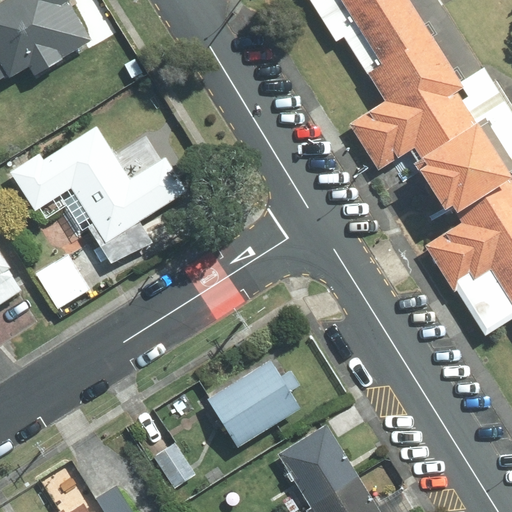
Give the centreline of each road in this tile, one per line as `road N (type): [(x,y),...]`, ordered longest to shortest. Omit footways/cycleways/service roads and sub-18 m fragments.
road 1 (residential): [(316,220),(0,416)]
road 2 (secondary): [(497,511),(316,220)]
road 3 (secondary): [(316,220),(179,0)]
